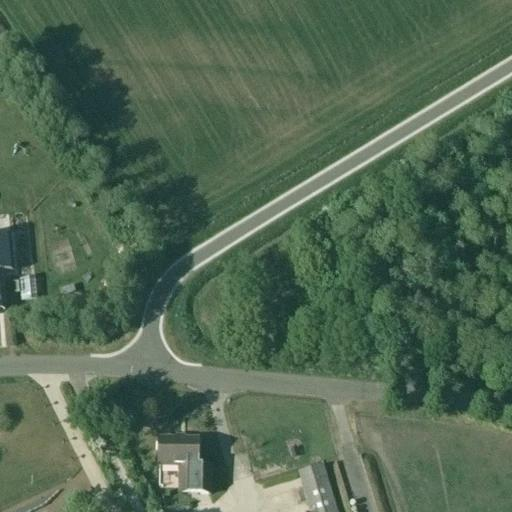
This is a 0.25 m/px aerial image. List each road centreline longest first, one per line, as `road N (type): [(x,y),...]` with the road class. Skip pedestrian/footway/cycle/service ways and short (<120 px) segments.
road 1 (unclassified): [(143,370),(157,301),(171,279),(511,67)]
road 2 (unclassified): [(511,414),(413,396),(143,370)]
road 3 (unclassified): [(0,369),(143,370)]
